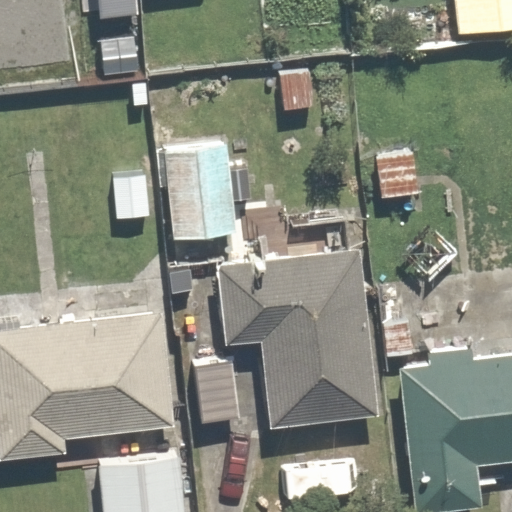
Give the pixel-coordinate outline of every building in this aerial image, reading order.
[(511,0),(437,0),(440,39),(511,33),(511,0)] [(431,138),(373,142),(377,194),(434,189),(431,138)] [(212,143),(151,146),(156,252),(217,249),(212,143)] [(377,410),(357,240),(217,256),(227,335),(258,331),(268,423),(377,410)] [(172,419),(158,301),(0,319),(0,450),(60,443),(59,433),(172,419)] [(511,453),(511,346),(394,360),(412,507),(478,499),(473,458),(511,453)] [(79,482),(81,511),(177,511),(175,476),(79,482)]
